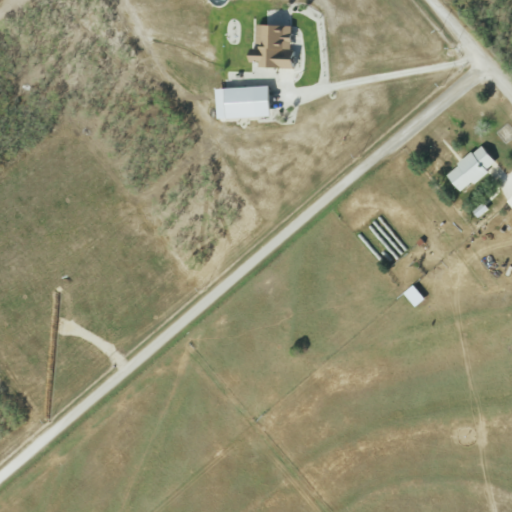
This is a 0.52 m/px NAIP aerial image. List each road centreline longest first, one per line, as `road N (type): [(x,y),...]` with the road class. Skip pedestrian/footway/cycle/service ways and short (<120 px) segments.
road 1 (residential): [(0,482),(487,66)]
road 2 (residential): [(511,93),(432,0)]
